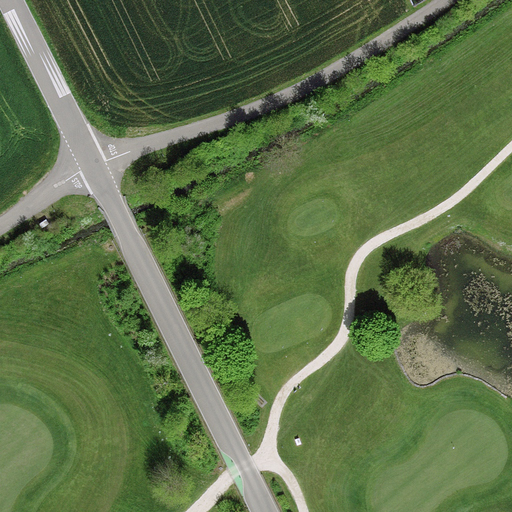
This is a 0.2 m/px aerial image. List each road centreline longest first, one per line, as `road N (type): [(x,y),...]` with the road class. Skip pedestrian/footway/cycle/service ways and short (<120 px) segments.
road 1 (tertiary): [(13,0),(264,511)]
road 2 (track): [(0,228),(94,164),(271,103),(451,0)]
